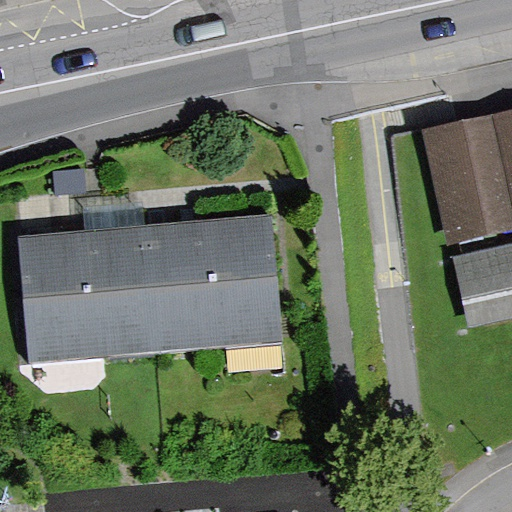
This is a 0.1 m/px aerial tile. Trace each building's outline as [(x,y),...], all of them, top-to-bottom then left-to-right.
[(511,102),(422,121),(437,194),(498,182),(491,151),(511,146),(511,102)] [(511,221),(511,146),(491,151),(498,182),(437,194),(446,235),(511,221)] [(286,334),(274,208),(145,219),(157,346),(286,334)] [(157,346),(145,219),(17,231),(28,358),(157,346)] [(511,239),(450,252),(466,323),(511,313),(511,239)]
